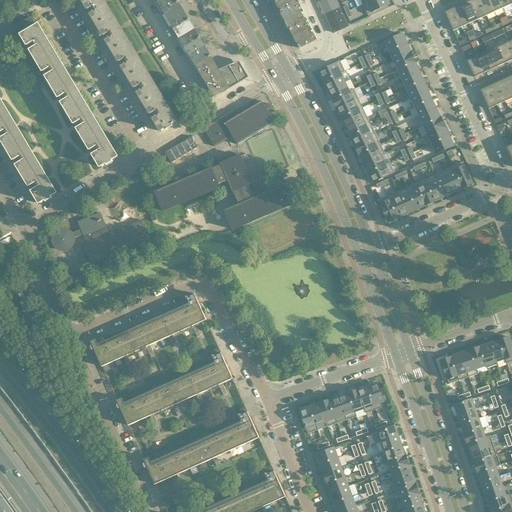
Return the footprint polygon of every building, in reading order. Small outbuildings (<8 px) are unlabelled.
[(81,0),(88,10),(90,14),(97,25),(113,15),(104,0),(81,0)] [(161,12),(179,2),(177,0),(161,0),(156,3),(161,12)] [(297,0),(279,0),(275,2),(280,11),(298,2),(297,0)] [(386,0),(373,0),(363,5),(367,14),(389,5),(386,0)] [(478,0),(470,0),(469,1),(478,20),(486,16),(478,0)] [(488,0),(478,0),(486,16),(494,12),(488,0)] [(498,0),(488,0),(494,12),(503,9),(498,0)] [(508,0),(498,0),(503,9),(511,5),(508,0)] [(336,1),(322,8),(324,14),(339,7),(336,1)] [(469,1),(461,4),(470,24),(478,20),(469,1)] [(167,21),(184,11),(179,2),(161,12),(167,21)] [(298,2),(280,11),(285,21),(303,11),(298,2)] [(461,4),(453,8),(461,27),(470,24),(461,4)] [(339,7),(324,14),(327,20),(342,13),(339,7)] [(444,12),(453,31),(461,27),(453,8),(444,12)] [(172,30),(189,20),(184,11),(167,21),(172,30)] [(303,11),(285,21),(290,30),(308,21),(303,11)] [(345,19),(342,13),(327,20),(330,26),(345,19)] [(113,15),(97,25),(103,36),(104,36),(106,40),(113,52),(129,42),(113,15)] [(20,23),(25,32),(36,25),(31,17),(20,23)] [(345,19),(330,26),(333,33),(348,26),(345,19)] [(177,39),(195,29),(189,20),(172,30),(177,39)] [(295,40),(313,31),(308,21),(290,30),(295,40)] [(36,25),(25,32),(21,34),(28,46),(28,45),(31,49),(30,50),(37,61),(54,51),(38,24),(36,25)] [(183,48),(200,38),(195,29),(177,39),(183,48)] [(318,40),(313,31),(295,40),(300,49),(318,40)] [(466,34),(470,41),(476,38),(475,35),(473,31),(466,34)] [(406,44),(402,34),(385,42),(389,52),(406,44)] [(200,38),(183,48),(188,57),(205,47),(200,38)] [(145,67),(129,42),(113,52),(119,62),(122,66),(121,66),(128,77),(145,67)] [(511,51),(508,42),(497,47),(505,63),(511,59),(511,51)] [(411,53),(406,44),(389,52),(394,61),(411,53)] [(205,47),(188,57),(193,66),(211,56),(205,47)] [(497,47),(487,51),(495,68),(505,63),(497,47)] [(70,77),(54,51),(37,61),(44,72),(44,71),(46,75),(46,76),(53,87),(70,77)] [(487,51),(477,56),(484,73),(495,68),(487,51)] [(415,62),(411,53),(394,61),(398,70),(415,62)] [(211,56),(193,66),(199,76),(216,65),(211,56)] [(466,61),(474,77),(484,73),(477,56),(466,61)] [(239,61),(219,70),(216,65),(199,76),(213,98),(221,93),(221,94),(249,78),(239,61)] [(345,71),(340,62),(319,72),(324,81),(345,71)] [(419,72),(415,62),(398,70),(402,79),(419,72)] [(145,67),(128,77),(135,88),(137,92),(144,104),(161,94),(145,67)] [(328,91),(350,80),(346,71),(345,71),(324,81),(328,91)] [(423,81),(419,72),(402,79),(406,89),(423,81)] [(70,77),(53,87),(59,98),(60,98),(62,102),(69,114),(85,104),(70,77)] [(511,94),(505,79),(497,82),(505,102),(511,98),(511,94)] [(333,100),(354,90),(355,89),(350,80),(328,91),(333,100)] [(428,90),(423,81),(406,89),(411,98),(428,90)] [(497,82),(488,86),(497,105),(505,102),(497,82)] [(488,86),(480,90),(489,109),(497,105),(488,86)] [(337,109),(358,99),(354,90),(333,100),(337,109)] [(432,99),(428,90),(411,98),(415,107),(432,99)] [(161,94),(144,104),(150,114),(151,114),(153,118),(161,132),(166,129),(167,130),(173,126),(172,125),(177,122),(161,94)] [(0,119),(9,114),(0,98),(0,119)] [(237,143),(277,123),(271,113),(274,111),(268,99),(237,115),(234,111),(205,126),(215,146),(234,136),(237,143)] [(341,118),(363,108),(358,99),(337,109),(341,118)] [(436,109),(432,99),(415,107),(419,116),(436,109)] [(101,130),(85,104),(69,114),(75,124),(78,128),(77,128),(84,140),(101,130)] [(346,127),(367,117),(363,108),(341,118),(346,127)] [(440,118),(436,109),(419,116),(423,126),(440,118)] [(9,114),(0,119),(0,136),(1,138),(8,150),(24,140),(9,114)] [(350,137),(372,126),(367,117),(346,127),(350,137)] [(445,127),(440,118),(423,126),(427,135),(445,127)] [(355,146),(376,135),(382,133),(377,124),(372,126),(350,137),(355,146)] [(449,136),(445,127),(427,135),(432,144),(449,136)] [(101,130),(84,140),(91,150),(93,154),(101,167),(106,164),(107,166),(113,162),(112,161),(118,157),(101,130)] [(359,155),(381,145),(376,135),(355,146),(359,155)] [(453,146),(449,136),(432,144),(436,154),(451,147),(453,146)] [(40,166),(24,140),(8,150),(14,161),(14,160),(17,164),(16,165),(23,176),(40,166)] [(385,154),(381,145),(359,155),(364,164),(381,156),(385,154)] [(225,209),(232,229),(301,204),(293,182),(254,196),(250,185),(254,183),(244,156),(154,188),(162,210),(222,189),(220,183),(230,179),(239,204),(225,209)] [(385,165),(381,156),(364,164),(368,173),(385,165)] [(472,183),(463,162),(453,166),(463,188),(472,183)] [(373,183),(394,172),(389,163),(385,165),(368,173),(373,183)] [(40,166),(23,176),(30,187),(32,191),(40,204),(45,201),(46,202),(52,198),(52,197),(57,194),(40,166)] [(463,188),(453,166),(444,171),(453,192),(463,188)] [(453,192),(444,171),(434,175),(436,179),(444,196),(453,192)] [(425,179),(416,183),(426,205),(435,201),(427,183),(425,179)] [(444,196),(436,179),(427,183),(435,201),(444,196)] [(426,205),(416,183),(407,188),(409,192),(416,209),(426,205)] [(407,213),(399,196),(397,192),(388,196),(398,218),(407,213)] [(409,192),(399,196),(407,213),(416,209),(409,192)] [(380,205),(378,206),(383,216),(385,215),(388,222),(398,218),(388,196),(378,201),(380,205)] [(53,236),(53,241),(55,246),(59,250),(65,251),(70,248),(74,244),(74,238),(83,234),(87,244),(84,245),(91,262),(92,262),(104,257),(115,252),(119,250),(123,249),(126,247),(130,246),(134,244),(138,242),(149,238),(142,220),(141,221),(109,234),(107,231),(107,229),(102,219),(100,214),(100,213),(96,215),(92,216),(86,218),(87,219),(78,222),(81,229),(79,230),(75,232),(72,233),(68,229),(62,229),(57,231),(53,236)] [(99,347),(98,345),(96,340),(91,342),(102,367),(103,366),(108,364),(124,357),(127,355),(147,347),(150,345),(170,336),(173,335),(192,326),(196,324),(206,320),(194,294),(184,299),(184,300),(185,301),(186,302),(187,303),(188,303),(189,303),(191,306),(99,347)] [(511,345),(509,337),(499,341),(507,364),(511,361),(511,345)] [(499,341),(489,344),(497,365),(496,362),(505,359),(507,364),(499,341)] [(489,344),(480,347),(487,368),(497,365),(489,344)] [(125,406),(124,403),(122,398),(117,401),(128,425),(150,416),(154,414),(173,406),(177,404),(196,395),(200,393),(219,385),(223,383),(233,379),(218,347),(216,348),(216,349),(215,350),(214,350),(214,351),(214,352),(213,353),(213,354),(213,355),(213,356),(213,357),(213,358),(214,358),(214,359),(215,360),(217,365),(125,406)] [(480,347),(470,351),(476,369),(486,366),(486,368),(487,368),(480,347)] [(470,351),(460,354),(468,377),(469,377),(467,372),(476,369),(470,351)] [(460,354),(451,358),(459,381),(468,377),(460,354)] [(451,358),(441,361),(445,372),(442,373),(445,379),(447,379),(449,384),(459,381),(451,358)] [(377,383),(367,387),(376,410),(386,406),(384,402),(386,401),(382,390),(380,391),(377,383)] [(367,387),(358,390),(366,413),(376,410),(367,387)] [(358,390),(348,394),(356,417),(357,418),(367,415),(366,413),(358,390)] [(348,394),(339,397),(347,420),(356,417),(348,394)] [(339,397),(329,400),(337,423),(347,420),(339,397)] [(472,399),(454,405),(458,415),(475,409),(481,407),(477,397),(472,399)] [(329,400),(319,404),(327,427),(337,423),(329,400)] [(319,404),(310,407),(318,430),(327,427),(319,404)] [(152,465),(151,462),(149,457),(144,460),(155,484),(176,475),(177,475),(259,438),(245,406),(244,406),(243,407),(241,408),(241,409),(240,410),(240,411),(240,412),(239,413),(239,414),(239,415),(240,416),(240,417),(241,418),(241,419),(243,424),(152,465)] [(310,407),(300,411),(308,434),(318,430),(310,407)] [(475,409),(458,415),(461,425),(479,419),(475,409)] [(479,419),(461,425),(464,434),(482,428),(488,426),(485,416),(479,419)] [(395,426),(372,434),(376,444),(398,436),(395,426)] [(482,428),(464,434),(468,444),(485,438),(482,428)] [(485,438),(468,444),(471,454),(493,446),(499,444),(495,434),(490,436),(485,438)] [(398,436),(376,444),(380,453),(384,452),(402,446),(398,436)] [(384,452),(380,453),(383,463),(387,461),(405,455),(402,446),(384,452)] [(493,446),(471,454),(474,463),(497,455),(493,446)] [(334,448),(317,454),(320,464),(338,458),(334,448)] [(405,455),(387,461),(391,471),(409,465),(405,455)] [(497,455),(474,463),(478,473),(496,467),(500,465),(497,455)] [(338,458),(320,464),(324,474),(341,467),(338,458)] [(204,511),(251,511),(286,497),(271,465),(269,466),(268,467),(267,468),(267,469),(267,470),(266,470),(266,471),(266,472),(266,473),(266,474),(266,475),(267,476),(267,477),(267,478),(268,478),(270,483),(204,511)] [(409,465),(391,471),(394,481),(412,474),(409,465)] [(341,467),(324,474),(327,483),(345,477),(341,467)] [(496,467),(478,473),(481,482),(499,476),(496,467)] [(394,481),(391,482),(394,491),(398,490),(415,484),(412,474),(394,481)] [(499,476),(481,482),(485,492),(502,486),(499,476)] [(345,477),(327,483),(331,493),(348,486),(345,477)] [(415,484),(398,490),(401,500),(419,494),(415,484)] [(348,486),(331,493),(334,502),(352,496),(348,486)] [(502,486),(485,492),(488,502),(510,494),(506,495),(502,486)] [(419,494),(401,500),(404,510),(422,503),(419,494)] [(511,498),(510,494),(488,502),(491,511),(511,504),(511,498)] [(352,496),(334,502),(338,511),(355,505),(352,496)] [(355,505),(338,511),(337,511),(364,511),(361,503),(355,505)] [(425,511),(422,503),(404,510),(405,511),(425,511)]
